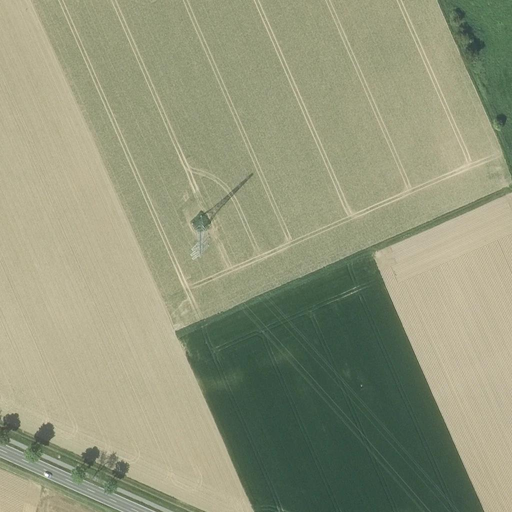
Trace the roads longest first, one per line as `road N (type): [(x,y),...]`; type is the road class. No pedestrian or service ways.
road 1 (track): [(177,346),(511,198)]
road 2 (track): [(0,423),(197,511)]
road 3 (track): [(436,0),(511,174)]
road 4 (secondary): [(137,511),(0,449)]
